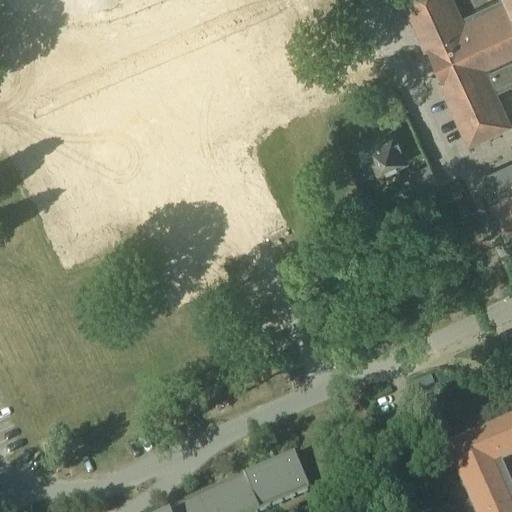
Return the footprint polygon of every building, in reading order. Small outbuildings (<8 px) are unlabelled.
[(406,0),(470,138),(502,124),(489,94),(511,83),(511,0),(511,1),(511,2),(466,24),(462,16),(458,17),(450,0),(406,0)] [(123,124),(41,160),(55,191),(63,187),(71,205),(145,172),(147,177),(208,150),(243,229),(274,215),(270,207),(288,199),(242,96),(252,92),(237,59),(179,86),(181,89),(168,95),(164,93),(118,114),(123,124)] [(368,145),(357,150),(363,163),(368,174),(379,169),(379,170),(405,159),(400,148),(402,147),(394,130),(382,136),(381,134),(377,136),(379,140),(368,145)] [(416,195),(439,184),(434,173),(411,184),(416,195)] [(511,176),(485,189),(511,245),(511,244),(511,176)] [(511,511),(511,420),(447,449),(475,511),(511,511)] [(264,511),(309,492),(294,458),(244,480),(243,479),(167,511),(264,511)]
